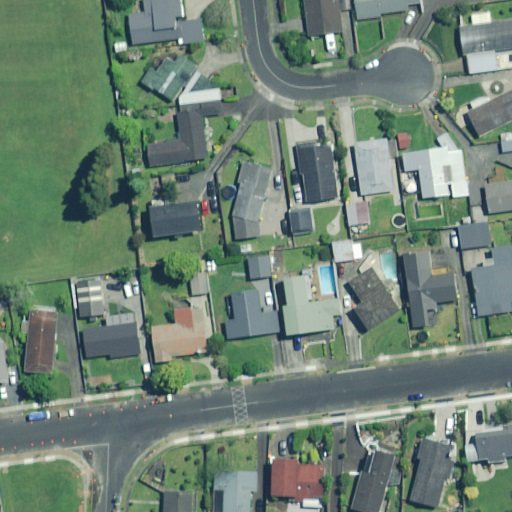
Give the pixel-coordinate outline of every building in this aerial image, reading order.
[(134,45),(179,39),(179,46),(185,45),(204,42),(202,20),(177,23),(176,18),(184,17),(181,0),(144,0),(146,13),(130,15),(134,45)] [(344,33),(339,0),(306,0),(311,37),(344,33)] [(355,0),(358,20),(380,17),(380,14),(409,11),(408,6),(421,4),(420,0),(355,0)] [(471,74),(499,70),(497,52),(511,49),(511,20),(493,23),(491,13),(472,15),(474,26),(460,28),(464,55),(468,54),(471,74)] [(197,67),(198,66),(180,55),(174,65),(167,61),(159,74),(151,69),(143,82),(175,102),(180,94),(196,69),(197,67)] [(196,69),(180,94),(182,143),(152,145),(153,164),(209,161),(206,116),(223,115),(221,89),(197,67),(196,69)] [(468,113),(473,123),(479,137),(511,122),(511,92),(493,101),(490,95),(470,104),(474,111),(468,113)] [(398,158),(396,139),(354,145),(361,196),(394,192),(390,159),(398,158)] [(511,140),(502,142),(504,154),(511,153),(511,140)] [(316,148),(315,144),(299,147),(308,203),(339,198),(331,146),(316,148)] [(463,151),(404,153),(404,172),(421,172),(423,200),(449,196),(449,185),(453,185),(454,197),(469,197),(468,179),(464,180),(463,151)] [(260,237),(259,222),(272,171),(248,165),(236,216),(238,239),(260,237)] [(511,182),(487,185),(491,215),(511,212),(511,182)] [(237,196),(226,195),(225,207),(236,208),(237,196)] [(175,235),(175,240),(186,238),(186,234),(202,232),(199,203),(152,208),(156,238),(175,235)] [(370,224),(368,203),(347,205),(349,226),(370,224)] [(313,230),(310,210),(291,212),(294,233),(313,230)] [(463,219),(464,227),(459,228),(462,249),(492,246),(489,224),(472,226),(471,218),(463,219)] [(354,246),(353,240),(333,244),(336,263),(364,258),(362,245),(354,246)] [(511,246),(493,249),(495,265),(473,268),(480,317),(511,312),(511,246)] [(433,277),(430,252),(404,256),(414,328),(431,326),(429,310),(439,309),(438,303),(458,301),(455,274),(433,277)] [(272,276),(269,256),(249,259),(252,279),(272,276)] [(285,277),(285,280),(289,307),(284,307),(288,336),(335,330),(333,316),(341,315),(339,300),(310,304),(309,299),(313,299),(311,282),(313,282),(311,268),(302,270),(303,274),(285,277)] [(349,283),(355,293),(348,297),(355,310),(369,332),(400,313),(373,268),(349,283)] [(209,295),(208,274),(191,275),(192,296),(209,295)] [(89,316),(90,322),(98,322),(98,316),(105,315),(103,287),(79,289),(81,317),(89,316)] [(261,314),(258,290),(232,294),(236,320),(225,321),(228,339),(280,333),(277,312),(261,314)] [(23,334),(30,334),(27,372),(54,374),(59,313),(57,313),(57,306),(25,304),(23,334)] [(208,353),(203,309),(175,312),(176,325),(151,328),(156,363),(173,361),(173,357),(208,353)] [(141,355),(137,325),(84,331),(88,358),(111,356),(111,359),(141,355)] [(0,339),(0,383),(9,382),(3,342),(3,339),(0,339)] [(511,456),(511,424),(511,425),(511,429),(476,434),(478,444),(466,446),(468,462),(489,459),(490,463),(506,461),(506,457),(511,456)] [(452,447),(423,440),(418,459),(423,460),(413,502),(439,509),(446,479),(449,480),(454,460),(449,459),(452,447)] [(353,510),(361,511),(388,511),(395,486),(399,486),(407,459),(378,451),(370,449),(364,471),(353,510)] [(298,462),(273,461),(271,496),(298,497),(298,500),(322,501),(324,466),(298,465),(298,462)] [(257,492),(258,472),(216,471),(214,511),(251,511),(252,491),(257,492)] [(195,511),(196,494),(164,493),(163,511),(195,511)]
